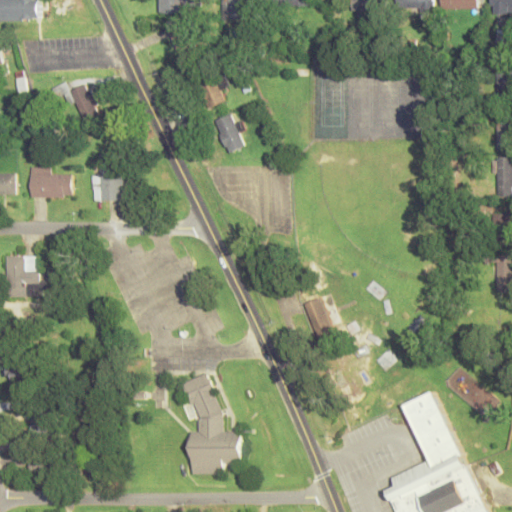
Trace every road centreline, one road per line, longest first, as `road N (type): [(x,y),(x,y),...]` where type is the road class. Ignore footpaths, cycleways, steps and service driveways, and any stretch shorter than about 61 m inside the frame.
road 1 (tertiary): [(333,511),(210,228),(99,0)]
road 2 (residential): [(0,497),(328,496)]
road 3 (residential): [(0,229),(210,228)]
